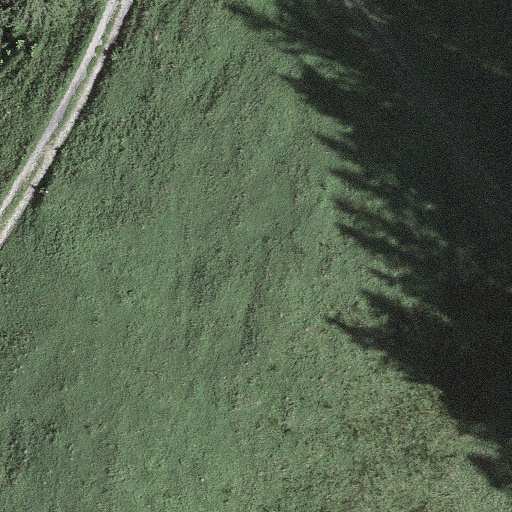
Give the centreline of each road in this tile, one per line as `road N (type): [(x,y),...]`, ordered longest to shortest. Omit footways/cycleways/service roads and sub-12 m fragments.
road 1 (track): [(352,0),(511,224)]
road 2 (track): [(122,0),(0,231)]
